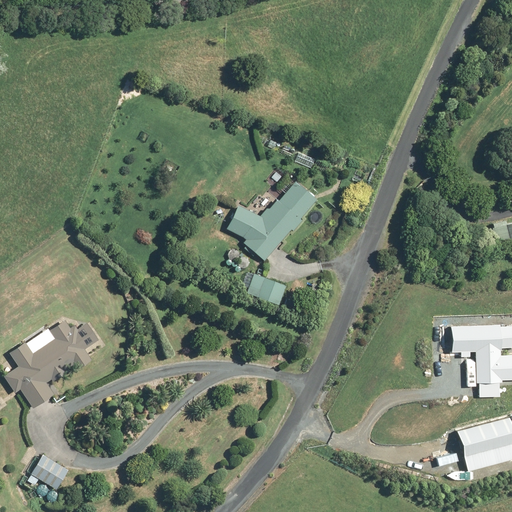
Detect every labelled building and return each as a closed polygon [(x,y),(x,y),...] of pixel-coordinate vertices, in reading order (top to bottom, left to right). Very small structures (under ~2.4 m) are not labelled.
[(236,205),(224,228),(244,239),(241,243),(262,261),(316,199),(294,180),(276,201),(275,199),(267,208),(266,207),(258,216),(236,205)] [(511,222),(490,227),(494,247),(511,243),(511,222)] [(251,261),(231,246),(224,257),(243,271),(251,261)] [(284,285),(247,272),(240,292),(277,305),(284,285)] [(90,360),(82,348),(96,339),(84,321),(75,327),(68,327),(63,319),(48,329),(46,327),(6,352),(15,366),(1,375),(12,393),(18,389),(29,408),(52,393),(46,384),(76,365),(77,368),(90,360)] [(435,341),(432,350),(460,358),(462,350),(435,341)] [(467,347),(464,358),(479,362),(482,351),(467,347)] [(511,458),(511,436),(507,417),(455,430),(464,470),(511,458)] [(28,473),(29,473),(26,480),(34,484),(37,478),(55,488),(66,468),(39,453),(28,473)] [(36,485),(35,486),(35,487),(34,488),(34,489),(34,490),(34,491),(35,492),(35,493),(36,494),(37,495),(38,495),(39,496),(40,496),(41,496),(42,496),(43,495),(44,495),(45,494),(45,495),(45,496),(45,497),(46,498),(46,499),(47,500),(48,500),(49,501),(50,501),(51,501),(52,501),(53,501),(54,500),(55,500),(56,499),(56,498),(57,497),(57,496),(57,495),(57,494),(57,493),(57,492),(56,491),(55,490),(55,489),(54,489),(53,489),(51,488),(50,488),(49,489),(48,489),(47,490),(47,489),(47,488),(46,487),(46,486),(45,485),(44,484),(43,484),(42,483),(41,483),(40,483),(39,483),(38,484),(37,484),(36,485)]
